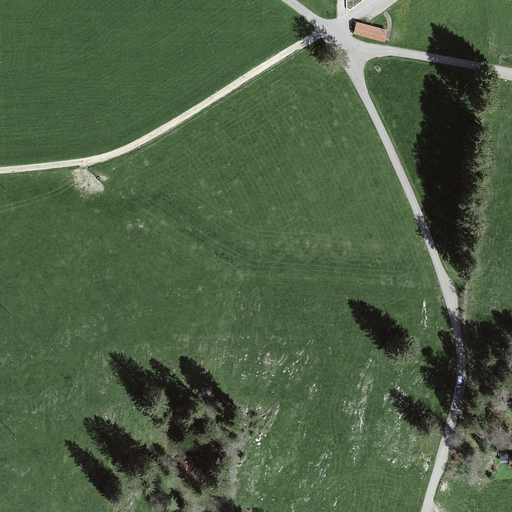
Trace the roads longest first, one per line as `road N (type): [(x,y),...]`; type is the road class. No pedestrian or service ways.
road 1 (unclassified): [(345,46),(454,308),(459,386),(427,511)]
road 2 (track): [(328,32),(125,150),(88,163),(0,171)]
road 3 (unclassified): [(511,74),(345,46)]
